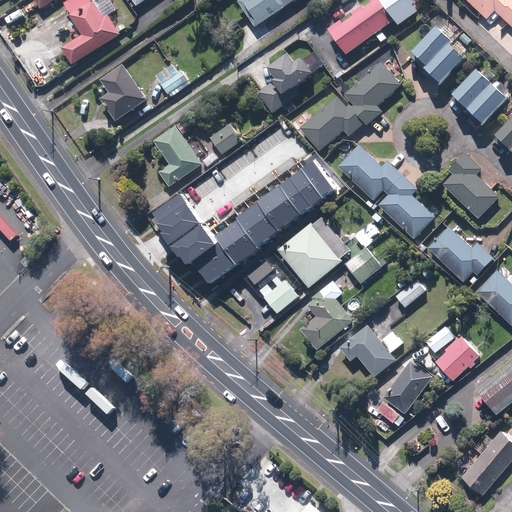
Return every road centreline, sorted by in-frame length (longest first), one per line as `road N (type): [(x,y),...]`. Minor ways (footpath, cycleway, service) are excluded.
road 1 (secondary): [(0,91),(159,304)]
road 2 (secondary): [(226,367),(383,501)]
road 3 (residential): [(511,349),(458,399),(443,438),(383,501)]
